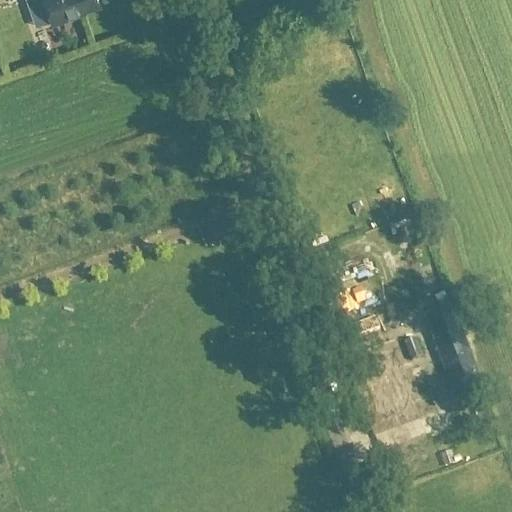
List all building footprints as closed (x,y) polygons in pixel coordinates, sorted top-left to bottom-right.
[(41,0),(50,26),(83,15),(82,13),(98,8),(94,0),(41,0)] [(438,300),(434,290),(417,297),(421,307),(438,300)] [(379,330),(374,318),(349,328),(354,340),(379,330)] [(452,375),(471,368),(454,324),(435,331),(452,375)] [(401,345),(360,359),(381,419),(422,405),(401,345)]
